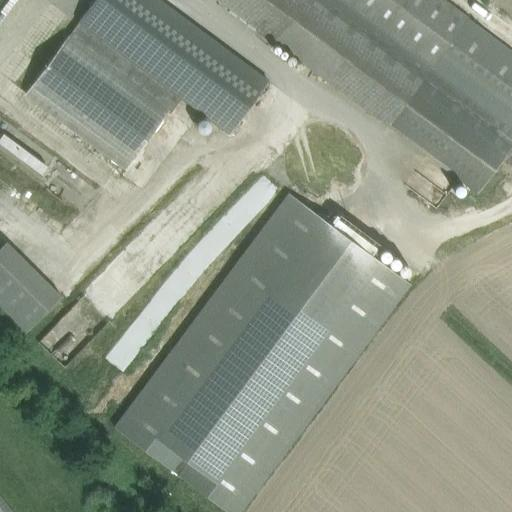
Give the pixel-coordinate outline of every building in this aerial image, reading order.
[(158,0),(94,0),(26,93),(126,168),(182,98),(230,134),(268,82),(269,82),(158,0)] [(218,0),(295,57),(477,194),(502,161),(511,168),(511,52),(442,0),(218,0)] [(84,209),(101,185),(0,114),(0,123),(3,126),(1,129),(13,138),(2,153),(84,209)] [(114,427),(114,428),(226,511),(240,511),(410,285),(374,257),(364,250),(371,241),(361,234),(354,243),(324,220),(288,194),(114,427)] [(137,224),(79,285),(79,297),(39,339),(65,365),(137,289),(137,224)] [(62,293),(7,239),(0,245),(0,305),(26,330),(62,293)] [(0,511),(12,511),(0,496),(0,511)]
